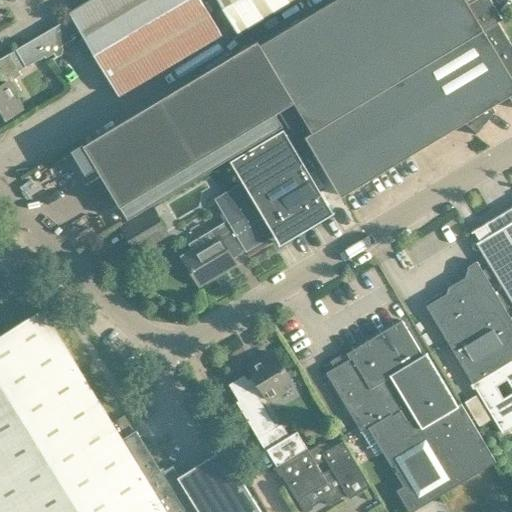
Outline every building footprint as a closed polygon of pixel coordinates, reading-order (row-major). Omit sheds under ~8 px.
[(72,16),(9,53),(0,58),(0,78),(3,84),(0,85),(0,121),(22,109),(13,95),(21,90),(15,79),(22,75),(18,69),(45,54),(46,56),(54,51),(55,54),(57,55),(61,53),(63,47),(61,45),(77,36),(76,34),(72,36),(71,34),(80,29),(119,95),(221,34),(201,0),(89,0),(70,12),(72,16)] [(217,0),(239,35),(296,0),(217,0)] [(490,0),(332,0),(259,44),(294,101),(282,108),(296,131),(307,124),(312,131),(305,135),(331,178),(341,195),(464,122),(476,132),(474,134),(475,135),(495,110),(492,105),(509,95),(511,100),(511,44),(498,21),(502,19),(490,0)] [(256,39),(74,148),(86,168),(95,163),(128,218),(282,126),(274,113),(282,108),(294,101),(259,44),(257,40),(256,39)] [(228,220),(244,246),(246,250),(327,202),(283,129),(231,160),(244,182),(216,199),(228,220)] [(152,206),(138,215),(121,225),(135,249),(166,231),(152,206)] [(478,242),(488,260),(511,299),(511,207),(471,232),(472,233),(476,231),(481,239),(482,240),(478,242)] [(214,237),(199,246),(182,256),(199,285),(235,263),(230,254),(244,246),(228,220),(209,230),(214,237)] [(126,248),(116,255),(123,266),(133,259),(126,248)] [(511,426),(511,320),(476,261),(468,266),(465,277),(448,287),(447,293),(426,305),(473,383),(471,384),(473,389),(475,387),(485,403),(487,401),(490,406),(488,408),(503,433),(511,426)] [(42,309),(0,335),(0,511),(176,511),(178,511),(261,511),(223,449),(180,476),(178,474),(170,479),(162,467),(160,468),(136,430),(126,436),(122,438),(42,309)] [(326,372),(337,390),(362,431),(368,427),(392,467),(394,465),(398,471),(395,472),(404,486),(397,490),(409,511),(411,511),(496,461),(461,403),(458,405),(426,353),(423,355),(402,320),(347,353),(349,357),(347,359),(345,356),(344,356),(345,358),(334,364),(336,367),(326,372)] [(245,375),(229,384),(243,407),(241,408),(258,438),(260,437),(267,449),(277,465),(307,448),(297,431),(289,436),(282,423),(276,427),(258,396),(264,393),(268,400),(280,393),(278,390),(292,382),(275,353),(254,365),(253,363),(248,366),(254,376),(248,380),(245,375)] [(324,451),(320,444),(308,450),(307,448),(277,465),(275,466),(276,468),(278,467),(289,486),(288,488),(292,496),(295,496),(297,499),(304,511),(305,511),(306,511),(305,510),(325,499),(328,505),(343,496),(340,490),(343,488),(349,498),(355,494),(358,495),(363,492),(364,489),(370,486),(343,440),(324,451)]
